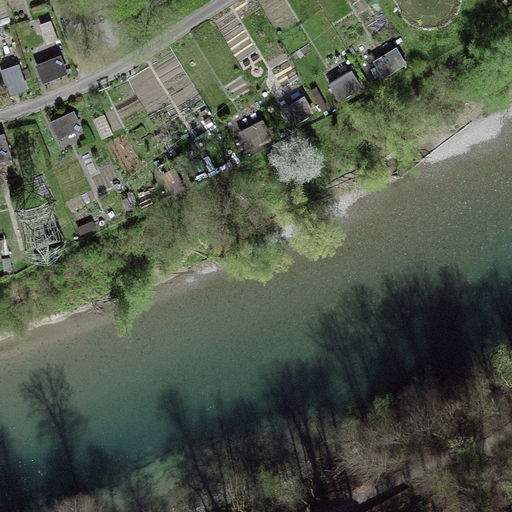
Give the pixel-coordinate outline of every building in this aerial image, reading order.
[(396,46),(374,60),(384,77),(406,63),(396,46)] [(59,54),(34,64),(41,82),(66,72),(59,54)] [(17,64),(0,69),(0,72),(8,95),(26,89),(17,64)] [(350,69),(328,83),(339,100),(361,86),(350,69)] [(303,95),(280,108),(290,125),(313,111),(303,95)] [(72,110),(49,121),(57,139),(81,128),(72,110)] [(262,118),(238,131),(247,148),(271,135),(262,118)] [(0,133),(0,160),(10,158),(2,133),(0,133)]
